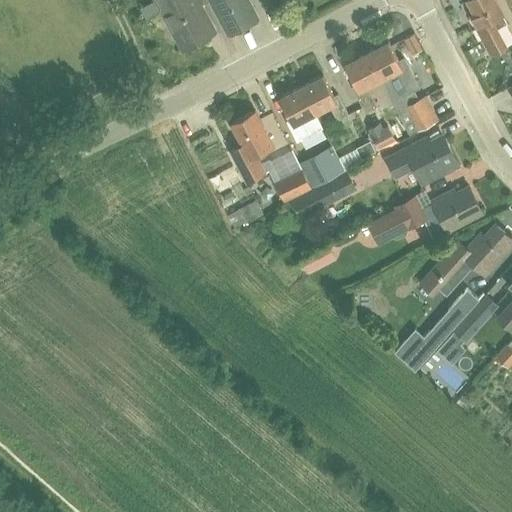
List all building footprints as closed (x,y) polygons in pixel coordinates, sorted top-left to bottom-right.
[(181,0),(155,0),(162,11),(181,0)] [(181,0),(162,11),(169,25),(173,24),(186,48),(216,32),(200,3),(205,0),(209,0),(228,34),(258,18),(248,0),(181,0)] [(497,29),(507,23),(503,14),(495,0),(468,0),(475,13),(471,15),(491,54),(506,46),(497,29)] [(417,57),(431,50),(423,34),(409,40),(417,57)] [(389,41),(367,52),(381,79),(403,121),(410,134),(437,120),(425,96),(409,105),(404,96),(420,88),(404,59),(400,61),(389,41)] [(381,79),(367,52),(345,64),(356,85),(353,86),(363,107),(368,104),(374,101),(367,86),(381,79)] [(302,86),(316,113),(330,105),(338,120),(349,114),(338,94),(335,96),(324,75),(302,86)] [(316,113),(302,86),(280,98),(291,119),(287,121),(298,141),(309,135),(301,121),(316,113)] [(257,155),(274,146),(256,110),(232,123),(243,144),(231,150),(248,182),(266,173),(257,155)] [(422,182),(458,164),(443,136),(423,146),(420,142),(388,159),(396,175),(414,166),(422,182)] [(377,153),(372,142),(358,150),(364,160),(377,153)] [(337,155),(335,156),(330,146),(300,162),(313,186),(343,170),(341,168),(343,166),(337,155)] [(285,201),(312,188),(302,168),(275,182),(285,201)] [(305,217),(357,190),(347,170),(287,201),(305,217)] [(389,234),(405,226),(407,230),(424,221),(433,238),(448,230),(483,212),(470,186),(451,195),(449,192),(432,200),(433,202),(423,207),(416,194),(394,206),(395,208),(380,216),(389,234)] [(244,219),(260,211),(254,200),(239,209),(244,219)] [(485,274),(511,244),(511,238),(495,223),(484,235),(481,233),(456,261),(468,272),(475,264),(485,274)] [(308,269),(316,264),(335,255),(328,241),(301,255),(308,269)] [(466,317),(487,294),(487,293),(473,280),(452,304),(466,316),(466,317)] [(466,317),(466,316),(453,331),(454,331),(437,350),(447,359),(463,340),(466,342),(499,305),(487,294),(466,317)] [(505,366),(511,357),(511,339),(508,344),(509,345),(497,358),(505,366)]
